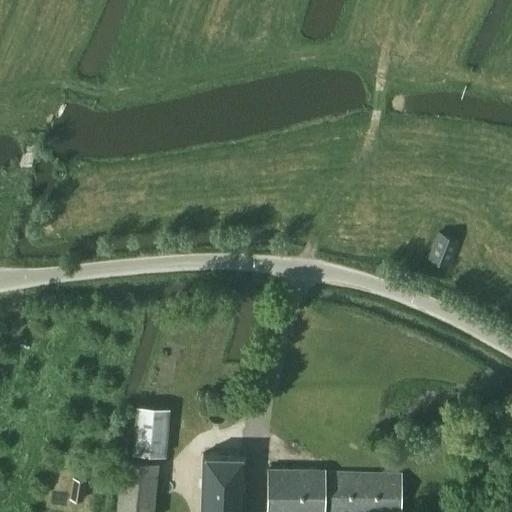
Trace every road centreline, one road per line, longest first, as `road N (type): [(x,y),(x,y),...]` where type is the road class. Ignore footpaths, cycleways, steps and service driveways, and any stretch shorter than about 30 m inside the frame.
road 1 (unclassified): [(0,282),(163,264),(301,267),(407,294),(511,347)]
road 2 (track): [(301,267),(378,114),(396,0)]
